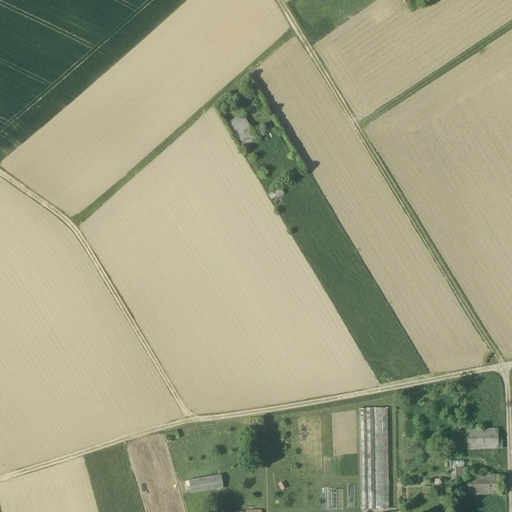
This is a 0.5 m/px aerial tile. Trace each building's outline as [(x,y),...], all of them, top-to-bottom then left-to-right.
[(232,128),(246,150),(260,142),(246,119),(232,128)] [(388,409),(360,409),(361,509),(389,509),(388,409)] [(497,429),(466,431),(467,450),(498,448),(497,429)] [(498,475),(467,477),(469,495),(499,493),(498,475)] [(219,476),(188,482),(190,493),(221,488),(219,476)]
